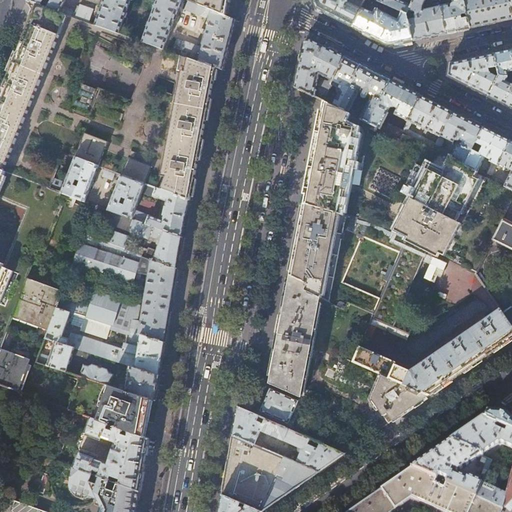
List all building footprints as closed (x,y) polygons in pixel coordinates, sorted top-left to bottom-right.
[(27,0),(29,1),(89,22),(94,9),(81,4),(80,6),(78,5),(76,12),(73,11),(61,7),(65,0),(27,0)] [(120,33),(131,0),(104,0),(95,24),(120,33)] [(232,18),(227,16),(188,0),(158,0),(143,41),(165,49),(180,7),(186,9),(183,18),(208,27),(207,28),(205,28),(204,30),(202,29),(201,33),(206,35),(202,48),(180,40),(175,52),(217,67),(224,70),(229,48),(230,43),(233,31),(236,20),(232,18)] [(188,0),(227,16),(229,0),(188,0)] [(343,0),(314,0),(314,2),(317,9),(335,18),(353,27),(362,9),(344,0),(343,0)] [(375,0),(378,1),(403,12),(408,14),(414,0),(375,0)] [(447,33),(441,3),(439,0),(414,0),(408,14),(413,40),(430,37),(447,33)] [(449,1),(441,3),(447,33),(459,30),(470,28),(464,0),(452,0),(454,4),(453,4),(453,5),(452,6),(453,6),(453,7),(451,7),(449,1)] [(464,0),(470,28),(493,23),(511,18),(511,12),(509,0),(464,0)] [(143,41),(120,33),(95,24),(89,22),(29,1),(28,3),(34,13),(28,28),(14,60),(0,93),(0,168),(50,187),(52,180),(63,153),(75,157),(98,166),(106,169),(116,172),(123,175),(191,200),(193,193),(212,97),(213,88),(217,67),(175,52),(165,49),(143,41)] [(413,40),(408,14),(403,12),(398,20),(378,10),(378,9),(376,8),(374,15),(362,9),(353,27),(374,37),(381,41),(386,44),(389,44),(391,45),(393,45),(401,43),(413,40)] [(300,65),(295,87),(303,90),(312,94),(316,96),(322,99),(324,100),(346,57),(326,47),(312,40),(305,43),(300,65)] [(511,49),(511,50),(494,53),(498,70),(499,76),(509,77),(508,72),(511,71),(511,49)] [(495,71),(498,70),(494,53),(450,63),(448,75),(489,96),(498,77),(491,74),(489,68),(491,68),(491,69),(494,69),(494,70),(495,71)] [(346,57),(324,100),(331,104),(333,99),(330,97),(335,86),(338,87),(338,89),(338,91),(340,93),(334,105),(341,108),(356,76),(355,75),(361,65),(354,61),(346,57)] [(375,72),(361,65),(355,75),(356,76),(341,108),(369,123),(391,80),(375,72)] [(506,81),(509,77),(499,76),(498,77),(489,96),(500,101),(511,107),(511,80),(511,81),(510,83),(506,81)] [(406,88),(391,80),(369,123),(400,138),(403,133),(404,130),(389,123),(387,128),(383,126),(389,113),(389,112),(391,108),(394,107),(398,109),(396,114),(409,121),(421,95),(406,88)] [(426,98),(421,95),(409,121),(404,130),(403,133),(434,149),(436,144),(409,130),(412,123),(425,129),(424,132),(426,134),(428,131),(440,137),(453,111),(431,100),(426,98)] [(324,100),(322,99),(321,104),(314,144),(307,187),(304,204),(377,224),(408,239),(402,253),(382,299),(375,314),(373,319),(394,328),(428,249),(477,274),(494,240),(504,219),(511,204),(511,189),(491,178),(465,165),(434,149),(403,133),(400,138),(369,123),(341,108),(334,105),(331,104),(324,100)] [(469,119),(453,111),(440,137),(436,144),(434,149),(465,165),(484,127),(469,119)] [(492,131),(484,127),(465,165),(491,178),(493,175),(483,170),(483,171),(479,169),(485,157),(489,158),(488,160),(498,165),(511,140),(492,131)] [(511,140),(498,165),(508,171),(509,169),(511,169),(511,171),(506,183),(503,181),(503,180),(493,175),(491,178),(511,189),(511,140)] [(85,201),(98,166),(75,157),(62,192),(67,194),(85,201)] [(0,351),(1,348),(14,314),(27,277),(38,248),(44,250),(67,194),(62,192),(55,189),(50,187),(0,168),(0,351)] [(113,180),(116,172),(106,169),(103,176),(113,180)] [(186,220),(191,200),(123,175),(109,210),(184,238),(184,233),(186,220)] [(52,180),(50,187),(55,189),(58,182),(52,180)] [(364,237),(402,253),(408,239),(377,224),(304,204),(301,219),(290,274),(309,284),(307,290),(323,298),(346,310),(349,303),(375,314),(382,299),(344,282),(364,237)] [(149,239),(151,236),(158,239),(158,244),(160,245),(159,250),(151,247),(149,251),(128,244),(130,237),(107,229),(105,235),(94,231),(96,226),(89,223),(84,235),(178,269),(181,254),(184,238),(109,210),(95,205),(90,218),(149,239)] [(511,223),(504,219),(494,240),(511,249),(511,223)] [(149,278),(142,321),(138,320),(139,316),(140,316),(142,305),(96,291),(91,307),(65,299),(60,310),(112,325),(127,330),(166,342),(172,306),(178,269),(84,235),(74,264),(133,283),(135,278),(141,280),(143,276),(149,278)] [(305,387),(323,298),(307,290),(309,284),(290,274),(283,312),(276,354),(272,374),(270,383),(303,397),(305,387)] [(63,292),(27,277),(14,314),(50,328),(57,309),(63,292)] [(373,319),(375,314),(349,303),(346,310),(323,298),(305,387),(346,406),(341,417),(378,433),(385,427),(378,424),(380,418),(384,416),(372,400),(382,374),(354,362),(360,347),(371,324),(373,319)] [(511,306),(503,313),(511,325),(511,306)] [(125,344),(123,350),(71,333),(69,339),(62,336),(68,319),(73,321),(72,324),(81,327),(80,330),(107,339),(112,325),(60,310),(57,309),(50,328),(46,338),(55,341),(74,348),(134,367),(161,375),(164,356),(166,342),(127,330),(125,334),(131,336),(129,345),(125,344)] [(511,339),(511,325),(503,313),(500,309),(411,371),(396,365),(397,363),(360,347),(354,362),(382,374),(430,396),(439,390),(474,365),(508,342),(511,339)] [(373,319),(371,324),(407,341),(409,335),(410,335),(399,330),(394,328),(373,319)] [(403,322),(399,330),(410,335),(411,335),(414,327),(403,322)] [(66,372),(74,348),(55,341),(49,361),(39,357),(37,363),(66,372)] [(1,348),(0,351),(0,384),(18,391),(19,391),(31,360),(1,348)] [(80,376),(81,376),(153,399),(156,400),(160,380),(161,375),(134,367),(132,373),(121,371),(119,380),(113,377),(114,375),(108,373),(107,369),(92,364),(88,367),(83,365),(80,376)] [(402,416),(430,396),(382,374),(372,400),(384,416),(387,421),(389,425),(402,416)] [(153,399),(81,376),(69,409),(76,412),(81,414),(92,418),(110,424),(116,427),(146,437),(147,432),(148,426),(153,399)] [(298,401),(271,388),(266,399),(261,411),(288,423),(298,401)] [(283,440),(288,429),(238,406),(236,421),(233,435),(254,444),(261,430),(283,440)] [(78,423),(81,414),(76,412),(73,421),(78,423)] [(492,413),(484,418),(511,430),(511,421),(504,414),(492,413)] [(109,429),(110,424),(92,418),(86,435),(102,441),(103,438),(116,442),(111,456),(111,458),(108,464),(96,459),(97,456),(80,450),(74,467),(141,491),(147,458),(150,439),(146,437),(116,427),(115,431),(109,429)] [(511,430),(484,418),(469,429),(451,441),(482,455),(497,444),(502,444),(511,447),(511,430)] [(308,444),(310,439),(288,429),(283,440),(302,448),(296,463),(319,473),(332,464),(346,455),(326,446),(319,443),(317,448),(308,444)] [(346,455),(354,449),(346,445),(348,440),(332,433),(326,446),(346,455)] [(296,463),(254,444),(233,435),(228,466),(222,494),(240,503),(246,505),(261,511),(263,511),(288,495),(319,473),(296,463)] [(482,455),(451,441),(435,453),(412,468),(437,479),(439,475),(448,479),(446,483),(477,497),(482,484),(483,483),(468,477),(467,480),(453,474),(454,471),(457,472),(482,455)] [(484,468),(488,470),(492,460),(488,458),(484,468)] [(90,496),(101,500),(101,503),(99,511),(137,511),(141,491),(74,467),(73,471),(71,484),(72,487),(73,491),(75,494),(78,497),(81,498),(84,499),(87,498),(90,498),(90,496)] [(501,511),(503,508),(477,497),(446,483),(445,486),(443,487),(435,484),(437,479),(412,468),(405,473),(380,490),(348,511),(391,511),(411,498),(441,511),(501,511)] [(503,508),(506,508),(511,500),(511,471),(506,494),(503,508)] [(506,494),(482,484),(477,497),(503,508),(506,494)] [(49,511),(0,494),(0,511),(49,511)] [(239,507),(240,503),(222,494),(219,511),(261,511),(246,505),(245,509),(242,511),(242,510),(241,509),(240,508),(239,507)]
